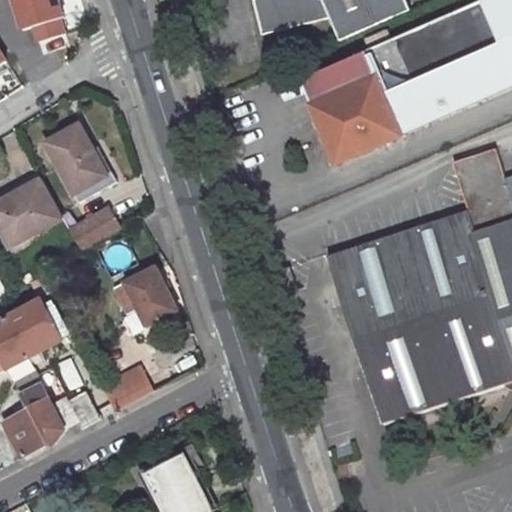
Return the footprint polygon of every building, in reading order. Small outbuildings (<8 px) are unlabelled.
[(7,0),(18,44),(62,34),(54,0),(7,0)] [(343,40),(413,9),(409,0),(256,0),(265,34),(333,17),(343,40)] [(511,0),(487,0),(305,79),(342,162),(511,88),(511,0)] [(77,128),(44,147),(71,197),(105,180),(91,153),(77,128)] [(511,175),(508,177),(498,147),(455,161),(470,208),(329,253),(384,425),(507,387),(511,389),(511,175)] [(105,180),(71,197),(76,206),(115,186),(96,150),(91,153),(105,180)] [(20,193),(0,204),(0,233),(8,249),(61,220),(37,176),(17,186),(20,193)] [(122,207),(148,200),(143,183),(118,190),(122,207)] [(17,186),(0,195),(0,204),(20,193),(17,186)] [(105,209),(67,231),(79,253),(118,231),(105,209)] [(155,267),(115,287),(128,314),(139,309),(147,325),(177,310),(155,267)] [(39,301),(0,321),(0,372),(20,362),(50,346),(60,341),(39,301)] [(160,380),(200,365),(190,340),(151,356),(160,380)] [(50,346),(20,362),(26,371),(56,355),(50,346)] [(102,387),(114,412),(151,392),(139,368),(102,387)] [(16,410),(10,414),(13,418),(5,423),(22,456),(46,443),(49,447),(56,442),(65,429),(77,422),(81,429),(99,420),(85,393),(67,403),(64,399),(51,405),(35,374),(15,384),(29,410),(19,416),(16,410)] [(194,451),(145,476),(156,494),(150,497),(153,504),(159,501),(164,511),(212,511),(196,478),(201,476),(213,470),(210,464),(202,468),(194,451)] [(201,476),(196,478),(212,511),(219,508),(201,476)]
